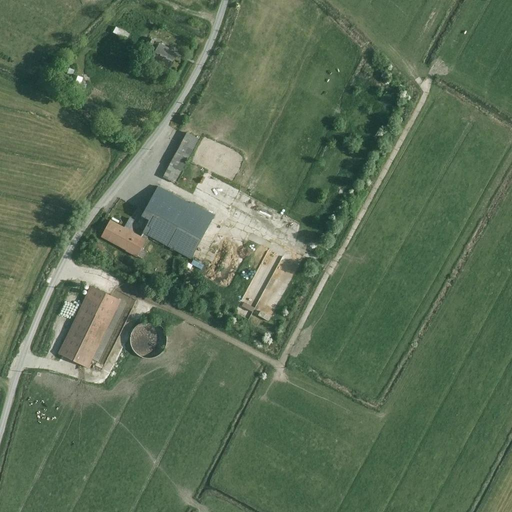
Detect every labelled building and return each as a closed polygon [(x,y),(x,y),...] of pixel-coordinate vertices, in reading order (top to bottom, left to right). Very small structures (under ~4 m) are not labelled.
[(129,39),(133,33),(119,25),(115,31),(129,39)] [(174,45),(156,38),(144,65),(175,78),(184,58),(171,53),(174,45)] [(84,79),(74,75),(68,94),(78,97),(84,79)] [(200,139),(190,134),(165,179),(175,185),(200,139)] [(194,261),(216,218),(159,189),(144,218),(152,222),(145,236),(152,239),(194,261)] [(145,236),(114,220),(104,239),(142,259),(152,239),(145,236)] [(277,263),(257,312),(271,318),(290,275),(285,272),(287,268),(277,263)] [(237,275),(228,295),(238,300),(247,279),(237,275)] [(124,302),(95,287),(62,353),(90,367),(124,302)] [(152,319),(144,319),(138,321),(136,323),(132,329),(130,336),(131,342),(134,347),(138,351),(142,353),(149,354),(153,354),(159,351),(164,345),(166,340),(166,335),(165,329),(161,324),(158,321),(152,319)]
